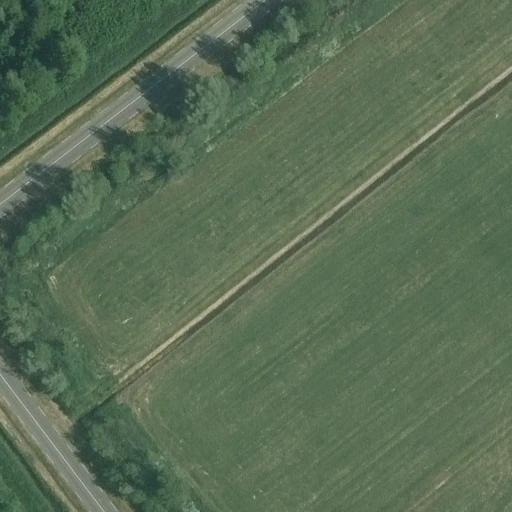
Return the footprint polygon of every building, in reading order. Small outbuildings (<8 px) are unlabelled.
[(417,20),(414,23),(438,54),(462,36),(453,24),(452,25),(448,20),(449,19),(447,17),(455,11),(446,0),(443,0),(441,2),(442,3),(439,5),(438,4),(429,12),(418,21),(417,20)] [(511,28),(499,38),(511,55),(511,28)] [(357,53),(354,55),(378,86),(402,68),(393,57),(392,57),(388,52),(389,51),(387,49),(395,44),(385,31),(381,34),(382,35),(378,37),(369,44),(369,45),(358,53),(357,53)] [(487,64),(463,82),(472,93),(476,98),(476,99),(477,101),(470,106),(479,119),(483,116),(482,116),(486,113),(486,114),(496,107),(495,106),(507,98),(511,96),(487,64)] [(283,122),(281,124),(293,140),(297,144),(296,145),(304,154),(307,157),(306,157),(309,161),(336,140),(307,103),(305,105),(306,105),(300,110),(300,109),(298,111),(291,117),(290,116),(288,118),(289,118),(283,123),(283,122)] [(438,108),(414,126),(423,138),(423,137),(427,143),(428,145),(421,151),(430,163),(434,160),(433,160),(437,157),(437,158),(447,151),(446,150),(458,142),(458,143),(462,140),(438,108)] [(228,160),(228,161),(230,164),(231,164),(241,177),(241,178),(242,180),(232,188),(244,203),(251,198),(252,198),(251,197),(254,195),(255,195),(255,194),(259,192),(259,191),(262,189),(262,190),(263,189),(262,188),(265,186),(266,187),(267,186),(266,186),(270,184),(271,183),(270,182),(273,180),(274,181),(274,180),(281,175),(254,140),(243,148),(242,149),(243,149),(240,152),(239,151),(240,152),(237,155),(236,154),(235,154),(236,155),(233,157),(232,156),(231,157),(232,158),(229,160),(228,159),(228,160)] [(166,197),(165,198),(168,201),(179,214),(178,215),(180,217),(170,224),(182,240),(189,235),(189,234),(192,231),(192,232),(193,232),(193,231),(196,229),(197,229),(196,228),(199,226),(200,227),(201,226),(200,225),(203,223),(204,224),(204,223),(208,221),(208,220),(208,219),(211,217),(211,218),(212,217),(218,212),(192,177),(181,185),(180,185),(181,186),(178,189),(177,188),(176,188),(177,189),(174,191),(173,191),(174,192),(171,194),(170,193),(169,194),(170,195),(167,197),(166,196),(166,197)] [(354,184),(341,193),(344,197),(345,196),(347,200),(354,210),(354,209),(363,221),(362,221),(365,225),(396,202),(379,178),(367,186),(368,187),(362,191),(362,190),(360,192),(354,184)] [(414,223),(379,249),(387,260),(386,260),(387,261),(388,260),(390,263),(389,264),(390,264),(391,264),(393,267),(392,268),(393,267),(396,271),(395,271),(395,272),(396,271),(398,274),(397,275),(398,276),(398,275),(399,276),(402,273),(416,263),(418,262),(426,272),(441,261),(436,254),(437,254),(437,253),(436,254),(433,251),(434,250),(434,249),(433,250),(431,246),(431,245),(430,246),(428,243),(429,242),(428,241),(427,242),(425,239),(426,238),(425,238),(422,235),(423,234),(422,234),(419,231),(420,230),(419,230),(414,223)] [(88,246),(73,250),(74,255),(75,255),(76,259),(75,259),(78,270),(82,284),(81,284),(82,288),(120,279),(113,250),(99,253),(99,254),(93,256),(93,255),(90,256),(88,246)] [(424,304),(417,309),(443,344),(454,336),(455,336),(454,335),(457,333),(458,334),(458,333),(458,332),(461,330),(462,331),(461,330),(465,327),(465,328),(466,328),(465,327),(468,325),(469,326),(470,325),(469,325),(470,324),(467,320),(467,321),(457,307),(456,305),(466,297),(455,282),(448,287),(447,286),(448,287),(444,290),(444,289),(443,289),(444,290),(440,292),(439,292),(440,293),(437,295),(436,294),(435,295),(436,296),(433,298),(432,297),(432,298),(429,301),(428,300),(427,300),(428,301),(425,304),(424,303),(424,304)] [(106,312),(94,321),(97,325),(100,328),(99,328),(106,338),(107,337),(115,349),(117,353),(149,329),(131,305),(119,314),(120,314),(114,318),(112,319),(106,312)] [(279,320),(247,343),(264,368),(276,359),(281,355),(284,354),(289,361),(302,352),(299,348),(298,349),(296,345),(290,336),(289,336),(281,324),(279,320)] [(195,371),(160,397),(168,408),(168,409),(169,408),(171,411),(170,412),(171,413),(172,412),(174,415),(173,416),(174,416),(175,416),(177,419),(176,419),(176,420),(177,419),(180,422),(179,423),(179,424),(180,423),(180,424),(184,422),(183,421),(197,411),(200,410),(207,420),(222,408),(217,401),(218,401),(217,400),(216,401),(214,398),(215,397),(214,397),(211,394),(212,393),(211,393),(208,390),(209,389),(208,390),(206,387),(207,386),(206,385),(205,386),(203,382),(204,382),(203,381),(202,382),(200,379),(201,378),(200,377),(200,378),(195,371)] [(304,381),(289,392),(294,399),(293,399),(293,400),(294,399),(297,402),(296,403),(296,404),(297,403),(299,407),(299,408),(300,407),(302,410),(301,411),(302,411),(303,411),(305,414),(304,415),(305,415),(308,418),(307,419),(308,419),(311,422),(310,422),(310,423),(311,423),(316,429),(351,404),(343,393),(343,392),(342,393),(340,390),(341,389),(340,388),(339,389),(337,386),(338,385),(337,385),(334,382),(335,382),(335,381),(334,382),(332,379),(333,378),(332,377),(332,378),(331,377),(327,379),(328,380),(314,390),(314,389),(312,391),(304,381)] [(363,432),(354,439),(357,443),(360,446),(359,446),(377,471),(409,448),(406,444),(406,445),(397,433),(398,433),(391,423),(390,424),(388,420),(389,420),(386,416),(373,425),(379,433),(376,434),(377,435),(372,439),(371,438),(369,440),(363,432)] [(242,432),(207,458),(215,468),(215,469),(215,470),(216,469),(218,472),(217,473),(218,473),(219,472),(221,475),(220,476),(221,477),(222,476),(224,479),(223,480),(224,481),(224,480),(227,483),(226,484),(227,484),(228,485),(231,482),(231,481),(244,471),(245,472),(247,470),(254,480),(269,468),(264,462),(265,461),(264,461),(261,458),(262,458),(262,457),(261,457),(259,454),(259,453),(258,454),(255,451),(257,450),(256,449),(255,450),(253,447),(254,446),(253,446),(250,443),(251,442),(250,442),(249,442),(247,439),(248,439),(247,438),(242,432)] [(302,482),(264,510),(266,511),(267,511),(316,511),(318,511),(319,511),(322,509),(302,482)]
